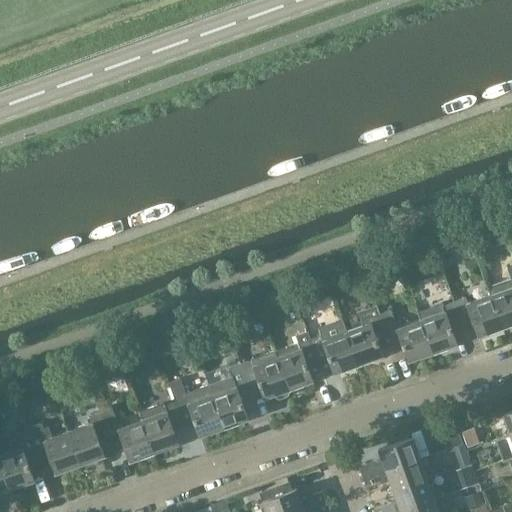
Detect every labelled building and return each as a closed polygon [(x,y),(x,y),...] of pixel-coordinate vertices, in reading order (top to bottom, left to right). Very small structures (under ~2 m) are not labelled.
[(511,285),(487,293),(498,326),(511,320),(511,264),(504,267),(511,285)] [(451,301),(459,324),(470,320),(475,334),(498,326),(487,293),(464,302),(462,297),(451,301)] [(448,328),(459,324),(451,301),(440,305),(439,302),(415,311),(418,318),(429,351),(430,352),(432,353),(442,350),(443,348),(442,346),(453,342),(448,328)] [(360,325),(345,330),(357,362),(379,354),(374,340),(385,336),(377,313),(374,305),(355,311),(360,325)] [(377,313),(385,336),(396,332),(406,359),(429,351),(418,318),(395,326),(388,309),(377,313)] [(295,333),(298,341),(309,337),(306,329),(295,333)] [(309,337),(317,360),(328,356),(333,370),(357,362),(345,330),(323,337),(322,332),(309,337)] [(317,360),(309,337),(298,341),(274,350),(288,391),(302,385),(301,382),(312,379),(306,364),(317,360)] [(274,350),(239,362),(247,385),(258,382),(263,396),(273,392),(275,396),(278,398),(286,395),(288,391),(274,350)] [(237,389),(247,385),(239,362),(229,366),(232,375),(208,383),(223,425),(247,417),(237,389)] [(168,383),(175,402),(183,425),(194,421),(198,434),(223,425),(208,383),(186,391),(181,378),(168,383)] [(138,411),(141,419),(153,451),(177,442),(172,428),(183,425),(175,402),(164,406),(163,402),(138,411)] [(112,408),(99,413),(108,437),(118,433),(128,460),(153,451),(141,419),(119,427),(112,408)] [(508,435),(511,433),(511,409),(500,414),(508,435)] [(67,431),(78,463),(102,455),(97,440),(108,437),(99,413),(89,416),(91,422),(67,431)] [(28,465),(39,461),(27,428),(27,429),(24,421),(13,429),(16,438),(10,441),(14,450),(0,455),(0,462),(9,488),(10,492),(14,493),(23,490),(24,486),(23,483),(34,480),(28,465)] [(55,472),(78,463),(67,431),(51,437),(48,427),(43,429),(41,423),(27,428),(39,461),(50,458),(55,472)] [(511,433),(508,435),(493,440),(500,461),(511,456),(511,433)] [(357,468),(361,479),(417,458),(410,437),(376,449),(380,460),(357,468)] [(387,480),(391,490),(425,478),(417,458),(361,479),(365,489),(387,480)] [(0,491),(9,488),(0,462),(0,491)] [(425,478),(391,490),(395,500),(372,508),(373,511),(393,511),(432,498),(425,478)] [(261,500),(265,511),(293,511),(325,500),(321,491),(298,499),(294,488),(261,500)] [(437,511),(432,498),(393,511),(437,511)] [(224,499),(211,504),(212,508),(213,511),(221,511),(228,510),(224,499)] [(323,511),(328,510),(325,500),(293,511),(323,511)]
